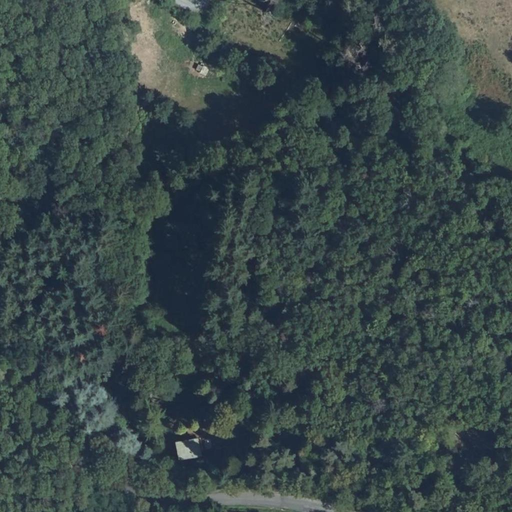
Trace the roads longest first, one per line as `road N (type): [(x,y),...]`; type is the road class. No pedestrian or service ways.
road 1 (secondary): [(327,511),(157,497),(107,478),(50,436),(0,356)]
road 2 (track): [(346,511),(467,454),(511,457)]
